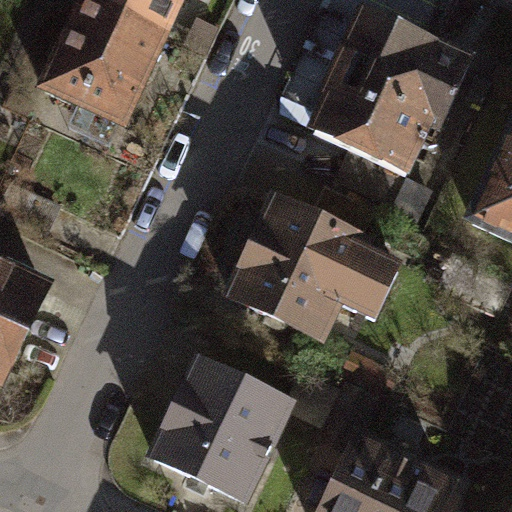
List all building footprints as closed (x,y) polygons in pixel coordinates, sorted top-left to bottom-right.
[(90,0),(85,11),(166,48),(188,0),(90,0)] [(128,132),(166,48),(85,11),(47,95),(128,132)] [(471,68),(364,19),(328,96),(333,98),(315,137),(353,154),(341,180),(395,204),(423,145),(434,150),(471,68)] [(511,144),(475,226),(511,242),(511,144)] [(15,189),(3,215),(49,237),(61,210),(15,189)] [(367,247),(277,206),(234,301),(325,342),(341,307),(377,323),(399,273),(363,256),(367,247)] [(511,291),(511,280),(458,256),(444,284),(503,311),(511,291)] [(48,294),(0,270),(0,387),(2,388),(48,294)] [(358,357),(348,378),(389,398),(399,377),(358,357)] [(291,411),(200,368),(155,462),(246,505),(291,411)] [(375,398),(348,385),(326,433),(353,446),(375,398)] [(441,511),(454,487),(360,443),(327,511),(441,511)]
